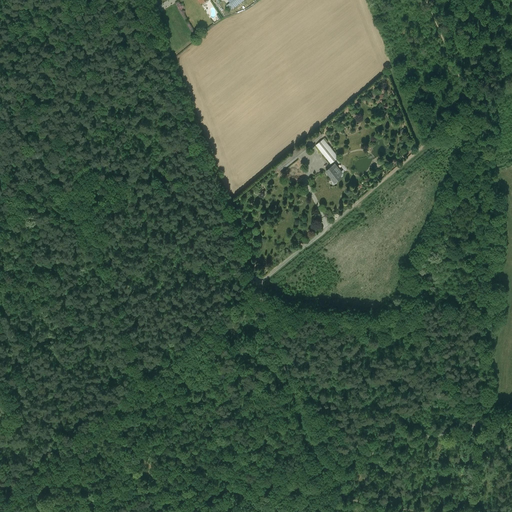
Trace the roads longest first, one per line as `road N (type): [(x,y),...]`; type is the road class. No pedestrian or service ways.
road 1 (unclassified): [(322,466),(149,0)]
road 2 (unclassified): [(322,466),(511,419)]
road 3 (unclassified): [(137,511),(322,466)]
